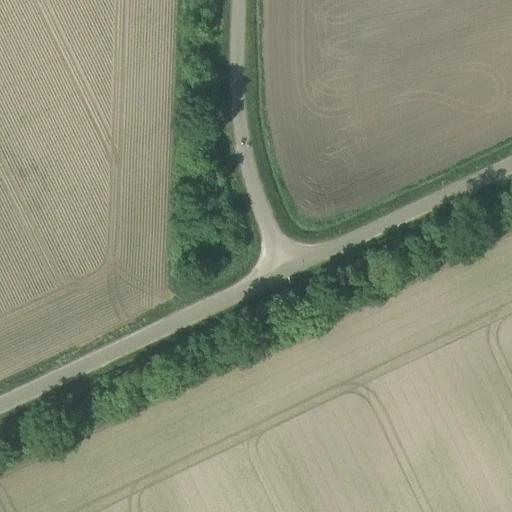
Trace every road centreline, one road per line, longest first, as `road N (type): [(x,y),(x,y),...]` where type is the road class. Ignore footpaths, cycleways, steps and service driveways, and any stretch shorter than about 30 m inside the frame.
road 1 (unclassified): [(0,398),(275,267)]
road 2 (unclassified): [(275,267),(235,196),(224,107),(227,0)]
road 3 (unclassified): [(275,267),(511,156)]
